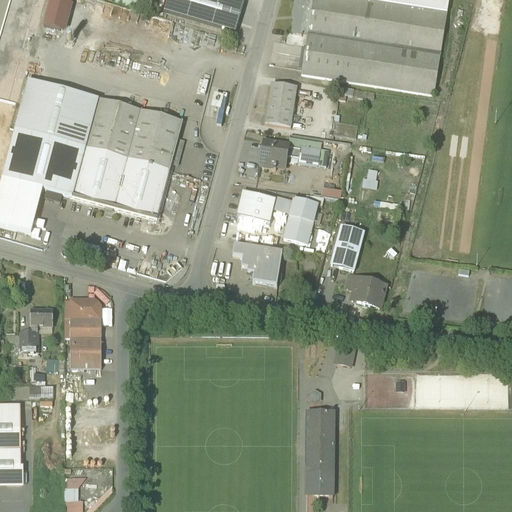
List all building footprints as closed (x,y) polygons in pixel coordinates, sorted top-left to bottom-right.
[(150,13),(154,0),(113,0),(113,3),(150,13)] [(245,2),(237,0),(167,0),(164,13),(236,34),(245,2)] [(294,0),(292,16),(295,16),(294,20),(293,20),(291,35),(307,38),(312,0),(294,0)] [(446,15),(350,0),(312,0),(307,38),(301,77),(433,98),(446,15)] [(448,0),(350,0),(446,15),(448,0)] [(71,8),(48,1),(41,28),(63,34),(71,8)] [(98,102),(28,84),(15,133),(85,151),(98,102)] [(296,90),(271,86),(265,126),(290,130),(296,90)] [(182,125),(98,102),(85,151),(169,174),(182,125)] [(338,137),(358,139),(358,126),(338,125),(338,137)] [(85,151),(15,133),(2,182),(72,200),(85,151)] [(288,147),(288,150),(300,152),(300,149),(320,152),(321,145),(289,140),(288,147)] [(288,147),(263,143),(259,168),(273,171),(273,173),(275,173),(276,171),(284,172),(286,159),(298,161),(300,152),(288,150),(288,147)] [(320,152),(300,149),(300,152),(298,161),(298,165),(318,168),(320,152)] [(169,174),(85,151),(72,200),(156,223),(169,174)] [(328,153),(320,152),(318,168),(326,169),(328,153)] [(377,174),(369,172),(368,182),(375,183),(377,174)] [(368,182),(363,181),(362,189),(376,191),(378,184),(375,183),(368,182)] [(333,193),(323,191),(322,198),(339,201),(341,194),(333,193)] [(275,202),(242,194),(236,218),(269,226),(273,210),(275,202)] [(323,201),(306,198),(304,205),(318,208),(318,209),(321,209),(323,201)] [(381,208),(405,212),(406,203),(383,199),(381,208)] [(293,204),(276,200),(275,202),(273,210),(290,215),(293,204)] [(304,205),(293,202),(292,202),(292,203),(293,203),(293,204),(290,215),(283,242),(307,248),(313,226),(318,209),(318,208),(304,205)] [(364,235),(341,229),(330,268),(351,274),(353,274),(364,235)] [(282,256),(234,248),(232,260),(242,261),(240,272),(247,273),(246,279),(253,280),(252,286),(276,290),(282,256)] [(357,281),(349,279),(346,291),(354,293),(357,281)] [(385,289),(357,281),(354,293),(351,304),(379,311),(385,289)] [(94,303),(70,303),(70,304),(70,323),(101,323),(101,309),(94,303)] [(52,313),(30,313),(30,336),(37,336),(37,330),(52,330),(52,313)] [(70,323),(70,342),(70,372),(101,372),(101,324),(101,323),(70,323)] [(30,336),(19,336),(19,355),(28,355),(28,356),(38,356),(37,336),(30,336)] [(353,353),(340,350),(336,367),(349,370),(353,353)] [(50,373),(61,372),(61,362),(49,362),(50,373)] [(55,389),(13,389),(13,401),(55,401),(55,389)] [(315,394),(310,397),(310,402),(314,405),(319,402),(319,397),(315,394)] [(20,408),(0,408),(0,486),(21,486),(20,408)] [(317,477),(318,415),(307,415),(306,477),(317,477)] [(333,415),(318,415),(317,477),(333,477),(333,415)] [(332,499),(333,477),(317,477),(306,477),(306,498),(332,499)] [(64,482),(64,492),(78,492),(86,481),(64,482)] [(112,488),(88,511),(95,511),(112,495),(112,488)] [(78,492),(64,492),(64,504),(78,504),(78,492)]
